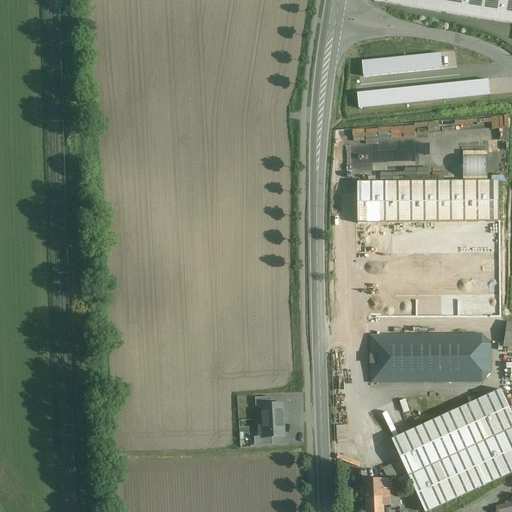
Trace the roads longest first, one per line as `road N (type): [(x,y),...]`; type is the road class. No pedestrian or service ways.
road 1 (secondary): [(332,17),(317,146),(325,511)]
road 2 (unclassified): [(332,17),(463,40),(511,63)]
